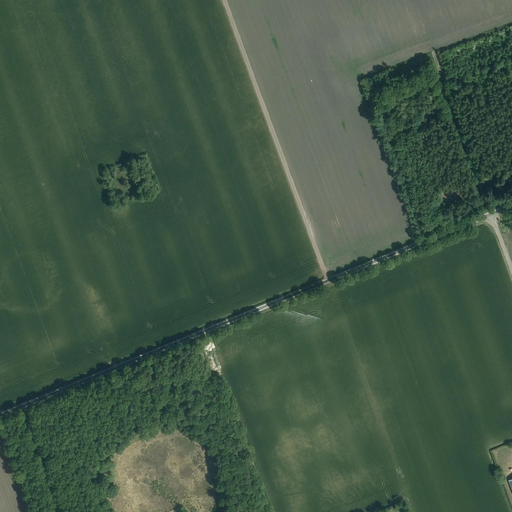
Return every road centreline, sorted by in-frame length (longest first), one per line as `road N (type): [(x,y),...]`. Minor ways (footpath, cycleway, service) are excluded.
road 1 (unclassified): [(0,415),(511,205)]
road 2 (track): [(328,280),(224,0)]
road 3 (track): [(490,214),(432,52)]
